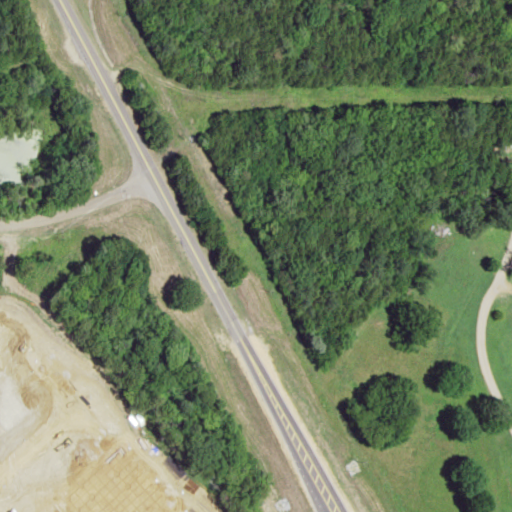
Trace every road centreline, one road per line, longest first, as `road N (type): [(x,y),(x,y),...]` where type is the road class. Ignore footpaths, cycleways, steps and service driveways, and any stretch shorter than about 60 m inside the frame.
road 1 (secondary): [(336,511),(51,0)]
road 2 (residential): [(148,178),(0,223)]
